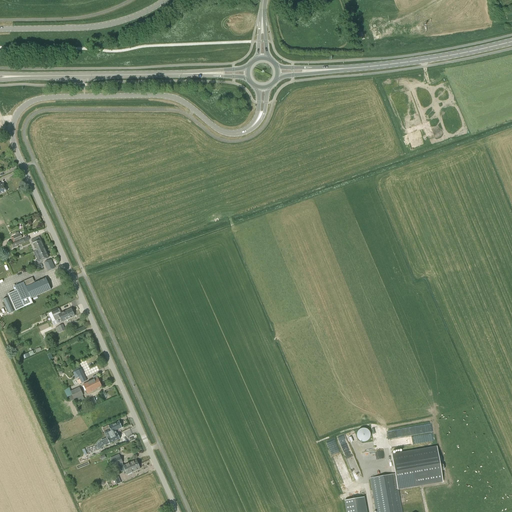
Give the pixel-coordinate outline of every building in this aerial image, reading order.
[(18,232),(15,233),(16,236),(12,238),(11,238),(13,243),(22,238),(20,234),(19,234),(18,232)] [(29,237),(11,244),(13,248),(18,246),(18,245),(25,242),(30,240),(29,237)] [(40,249),(44,248),(39,237),(31,241),(36,251),(40,249)] [(44,248),(40,249),(36,251),(34,252),(38,262),(40,262),(49,258),(44,248)] [(54,267),(51,260),(45,263),(48,271),(55,269),(54,267)] [(23,282),(26,287),(31,299),(51,290),(46,278),(35,283),(32,278),(23,282)] [(16,287),(22,301),(28,298),(22,284),(16,287)] [(2,311),(4,315),(12,312),(7,297),(1,299),(6,310),(2,311)] [(73,313),(71,309),(53,317),(55,320),(56,320),(73,313)] [(75,317),(73,313),(56,320),(58,324),(62,322),(75,317)] [(64,327),(63,324),(55,328),(58,333),(65,330),(64,327)] [(42,325),(34,329),(37,334),(44,330),(42,325)] [(81,369),(73,372),(76,378),(78,377),(84,374),(81,369)] [(87,380),(84,374),(78,377),(80,379),(77,381),(79,384),(87,380)] [(86,389),(95,384),(100,382),(97,375),(93,377),(94,379),(83,384),(86,389)] [(100,382),(95,384),(86,389),(88,393),(96,389),(102,386),(100,382)] [(70,396),(69,397),(81,391),(79,387),(76,389),(70,391),(72,394),(69,396),(70,396)] [(72,400),(83,395),(81,391),(69,397),(68,398),(70,402),(72,400)] [(105,434),(111,431),(113,436),(107,438),(110,444),(120,439),(116,430),(119,429),(122,428),(119,422),(109,426),(109,427),(103,430),(105,434)] [(389,438),(419,434),(418,426),(388,430),(389,438)] [(357,434),(357,435),(357,437),(357,438),(358,439),(359,440),(360,441),(361,442),(363,442),(364,442),(365,442),(366,441),(368,441),(369,440),(369,438),(370,437),(370,436),(370,435),(370,433),(370,432),(369,431),(368,430),(367,429),(366,429),(365,428),(364,428),(362,428),(361,429),(360,430),(358,431),(358,432),(357,432),(357,434)] [(440,465),(437,447),(392,455),(396,473),(398,488),(443,480),(441,470),(444,469),(443,464),(440,465)] [(136,460),(123,466),(122,463),(123,463),(119,454),(110,458),(114,467),(118,465),(120,469),(121,472),(125,470),(125,471),(127,470),(127,469),(130,467),(131,468),(134,467),(133,466),(138,464),(136,460)] [(132,472),(140,469),(138,464),(133,466),(134,467),(131,468),(130,467),(127,469),(127,470),(125,471),(127,474),(132,472)] [(396,473),(370,478),(375,511),(402,511),(398,488),(396,473)]
